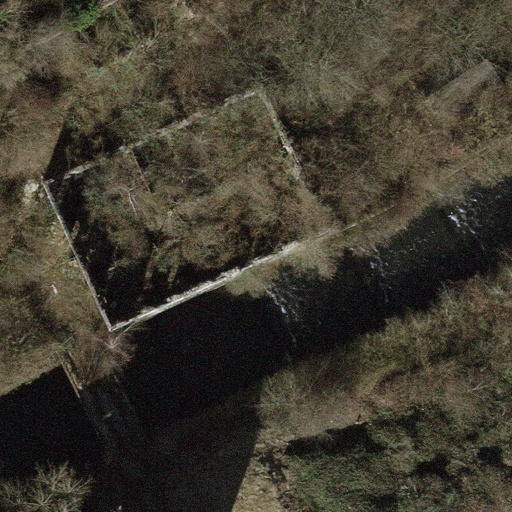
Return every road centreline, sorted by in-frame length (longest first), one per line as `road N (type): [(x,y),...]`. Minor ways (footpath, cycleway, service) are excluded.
road 1 (track): [(244,0),(175,77),(44,147),(22,194),(22,246),(154,511)]
road 2 (track): [(74,511),(511,313)]
